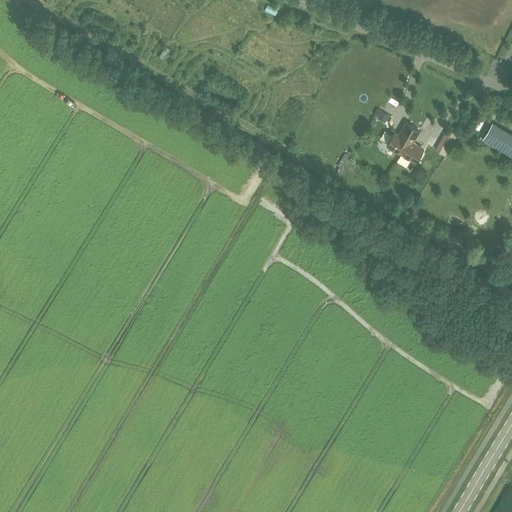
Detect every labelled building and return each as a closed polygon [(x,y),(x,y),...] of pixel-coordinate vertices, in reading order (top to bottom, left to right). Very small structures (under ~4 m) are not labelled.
[(352,41),(358,35),(355,31),(348,37),(352,41)] [(406,139),(414,127),(406,122),(400,132),(401,133),(400,135),(395,132),(388,145),(392,147),(392,148),(397,151),(397,150),(402,153),(409,141),(406,139)] [(511,155),(511,132),(493,122),(483,138),(511,155)] [(409,141),(402,153),(416,161),(418,159),(420,159),(423,154),(422,152),(424,149),(413,143),(420,130),(414,127),(406,139),(409,141)] [(442,138),(435,149),(446,155),(452,145),(447,142),(442,138)]
